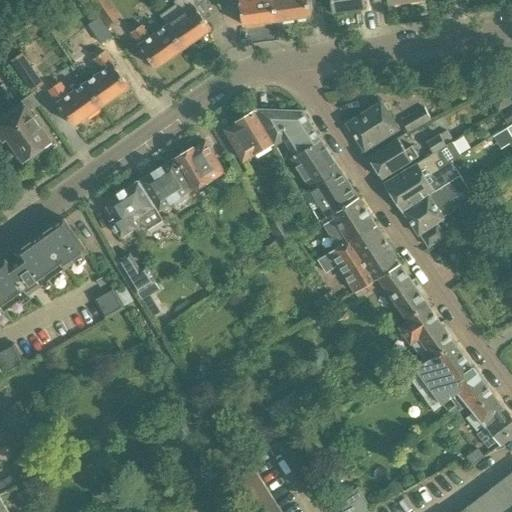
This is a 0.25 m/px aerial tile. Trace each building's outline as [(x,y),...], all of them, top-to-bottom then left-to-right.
[(98,13),(89,0),(80,0),(79,1),(92,18),(98,13)] [(109,0),(90,0),(107,24),(118,16),(120,15),(109,0)] [(175,0),(174,2),(175,4),(160,15),(167,25),(183,48),(210,29),(205,21),(211,16),(204,0),(175,0)] [(275,0),(238,0),(242,25),(278,20),(275,0)] [(275,0),(278,20),(310,16),(307,0),(275,0)] [(331,0),(333,12),(336,12),(336,16),(346,14),(346,11),(361,9),(365,8),(363,0),(331,0)] [(167,25),(150,37),(142,25),(130,33),(155,68),(183,48),(167,25)] [(95,35),(101,44),(113,36),(107,28),(95,35)] [(101,72),(85,83),(101,106),(129,87),(104,51),(93,59),(101,72)] [(9,61),(31,92),(43,84),(21,53),(9,61)] [(85,83),(69,95),(60,82),(48,90),(73,126),(101,106),(85,83)] [(21,101),(25,106),(0,123),(0,136),(3,141),(4,140),(16,158),(21,159),(23,161),(51,142),(30,112),(40,104),(32,93),(21,101)] [(364,151),(398,129),(381,101),(346,123),(364,151)] [(401,120),(408,133),(431,120),(424,107),(401,120)] [(272,144),(257,110),(254,110),(254,112),(236,122),(236,123),(224,130),(243,161),(272,144)] [(294,156),(321,140),(302,111),(257,110),(272,144),(273,143),(274,145),(284,139),(294,156)] [(511,123),(503,130),(511,144),(511,123)] [(433,152),(441,147),(446,144),(439,134),(426,142),(433,152)] [(412,145),(404,149),(398,138),(367,157),(381,179),(411,160),(412,161),(419,156),(412,145)] [(192,147),(177,156),(193,187),(194,189),(212,178),(224,171),(205,140),(193,148),(192,147)] [(321,140),(294,156),(292,157),(310,188),(301,193),(341,173),(321,140)] [(416,162),(409,166),(384,182),(394,197),(448,160),(445,155),(446,154),(441,147),(433,152),(416,163),(416,162)] [(193,187),(177,156),(175,157),(176,157),(138,181),(154,206),(156,205),(159,209),(170,202),(172,206),(185,198),(182,194),(193,187)] [(448,160),(394,197),(403,212),(445,184),(444,181),(458,172),(450,161),(449,162),(448,160)] [(445,184),(403,212),(418,234),(443,218),(442,217),(453,210),(448,201),(468,188),(458,172),(444,181),(445,184)] [(341,173),(301,193),(319,218),(309,225),(311,228),(321,221),(358,198),(357,197),(341,173)] [(154,206),(138,181),(109,199),(107,206),(114,218),(109,220),(112,224),(111,226),(115,232),(118,232),(120,235),(134,227),(138,235),(145,231),(142,227),(144,226),(147,230),(163,221),(154,206)] [(358,198),(321,221),(311,228),(313,232),(323,226),(337,248),(375,224),(358,198)] [(295,239),(284,217),(269,225),(280,246),(295,239)] [(6,259),(0,263),(0,314),(87,252),(64,218),(15,253),(19,260),(10,266),(6,259)] [(328,253),(317,260),(325,272),(337,265),(354,291),(361,286),(369,283),(378,279),(403,267),(400,263),(375,224),(337,248),(328,253)] [(129,253),(115,262),(135,295),(155,283),(144,265),(138,269),(129,253)] [(403,267),(378,279),(406,319),(429,307),(429,306),(403,267)] [(102,277),(96,280),(99,287),(106,283),(102,277)] [(155,283),(135,295),(139,301),(142,299),(159,289),(155,283)] [(357,297),(373,288),(369,283),(361,286),(354,291),(357,297)] [(104,320),(125,308),(113,286),(92,298),(104,320)] [(338,302),(331,290),(321,296),(328,308),(338,302)] [(429,307),(406,319),(407,321),(398,327),(423,362),(455,345),(429,307)] [(0,349),(0,367),(4,376),(25,364),(13,342),(0,349)] [(455,345),(423,362),(405,373),(433,411),(450,398),(455,405),(459,410),(465,406),(463,403),(468,399),(466,397),(483,382),(456,346),(455,345)] [(468,399),(463,403),(465,406),(467,404),(486,426),(476,434),(483,443),(488,448),(497,440),(502,445),(511,437),(511,418),(483,382),(466,397),(468,399)] [(237,411),(257,448),(281,436),(260,397),(237,411)] [(459,410),(455,405),(448,411),(453,416),(459,410)] [(407,450),(413,458),(422,451),(416,443),(407,450)] [(478,447),(466,456),(472,464),(483,455),(478,447)] [(250,511),(281,511),(254,468),(232,481),(250,511)] [(511,511),(511,471),(458,511),(511,511)] [(21,473),(0,484),(0,493),(25,480),(21,473)] [(357,486),(345,494),(339,485),(330,490),(343,511),(366,511),(371,510),(357,486)] [(10,511),(0,495),(0,511),(10,511)]
